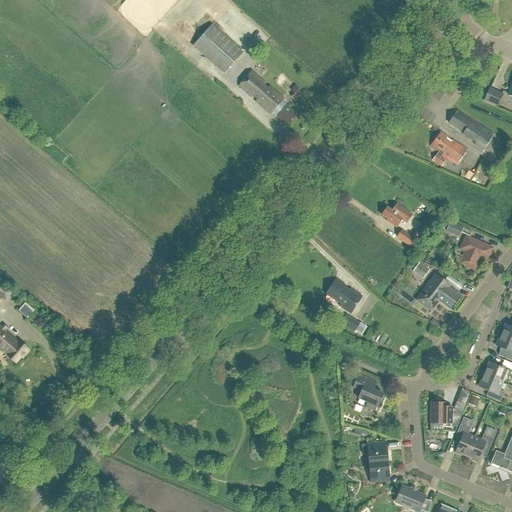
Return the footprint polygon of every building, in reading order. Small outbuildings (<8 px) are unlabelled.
[(194,46),(224,73),(242,52),(212,25),(194,46)] [(287,126),(297,114),(282,101),(283,100),(252,71),(238,87),(250,98),(253,96),(257,100),(255,102),(270,115),(272,113),(287,126)] [(293,99),(301,90),(294,85),(290,90),(293,92),(290,95),(293,99)] [(489,88),(483,100),(497,106),(502,94),(489,88)] [(484,149),(494,134),(457,110),(449,123),(463,133),(462,135),(484,149)] [(454,166),(465,151),(440,133),(429,147),(439,154),(437,155),(433,160),(442,166),(445,161),(440,158),(441,156),(454,166)] [(411,216),(396,205),(391,212),(387,208),(381,216),(387,220),(386,222),(395,228),(400,221),(405,224),(411,216)] [(450,222),(446,230),(459,236),(463,227),(450,222)] [(396,237),(411,248),(421,234),(416,230),(411,237),(401,230),(396,237)] [(486,260),(491,248),(465,237),(460,249),(466,251),(461,263),(467,265),(466,267),(473,270),(477,263),(475,262),(478,257),(486,260)] [(414,270),(424,277),(429,270),(419,263),(414,270)] [(449,308),(459,295),(448,287),(449,285),(435,274),(416,300),(430,311),(438,300),(449,308)] [(325,295),(334,301),(339,304),(338,306),(350,314),(361,296),(350,289),(348,291),(343,288),(345,286),(335,279),(325,295)] [(346,315),(340,323),(353,332),(359,323),(346,315)] [(500,334),(511,339),(511,327),(504,324),(500,334)] [(20,344),(0,326),(0,349),(10,357),(8,359),(15,365),(22,357),(23,358),(30,350),(21,342),(20,344)] [(511,339),(500,334),(495,345),(508,351),(505,358),(511,361),(511,339)] [(488,362),(483,374),(502,382),(505,375),(510,377),(511,373),(511,363),(501,359),(498,366),(488,362)] [(377,406),(382,393),(370,388),(373,381),(358,374),(352,387),(361,390),(357,398),(367,402),(365,406),(374,410),(376,406),(377,406)] [(498,390),(502,382),(483,374),(478,386),(487,390),(485,396),(499,402),(503,392),(498,390)] [(469,403),(476,406),(480,398),(473,395),(469,403)] [(431,402),(430,423),(443,423),(443,426),(451,427),(451,420),(458,420),(458,409),(451,409),(451,408),(444,408),(444,402),(431,402)] [(466,455),(474,437),(467,434),(472,421),(463,417),(453,439),(459,441),(454,452),(460,455),(460,453),(466,455)] [(474,437),(466,455),(471,458),(471,459),(476,462),(481,451),(486,453),(496,431),(486,427),(480,440),(474,437)] [(511,433),(503,454),(495,450),(490,463),(511,472),(511,433)] [(368,463),(387,461),(385,442),(367,443),(367,444),(361,444),(361,453),(367,453),(368,463)] [(370,482),(380,481),(379,474),(388,474),(387,461),(368,463),(370,482)] [(426,511),(429,505),(422,502),(424,496),(416,492),(417,489),(410,486),(409,489),(401,486),(395,501),(420,511),(419,511),(426,511)] [(456,511),(456,510),(440,503),(440,504),(441,504),(438,510),(436,509),(435,511),(454,511),(455,510),(456,511)]
